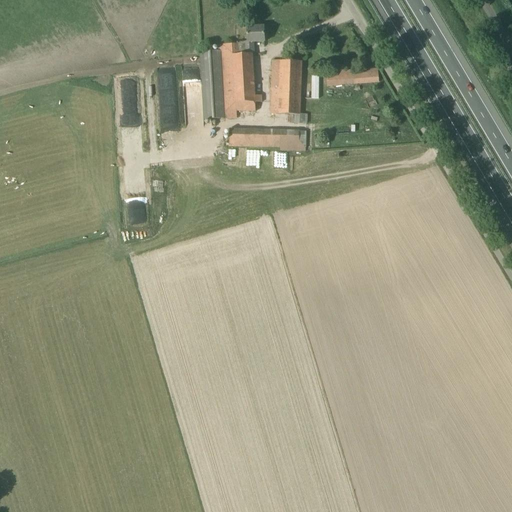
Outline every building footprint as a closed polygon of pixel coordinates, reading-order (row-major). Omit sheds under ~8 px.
[(256,112),(253,42),(265,42),(264,26),(247,27),(248,43),(220,45),(220,51),(201,52),(204,120),(237,118),(237,111),(256,112)] [(300,114),(301,76),(302,60),(273,59),(273,101),(271,101),(270,114),(295,115),(294,123),(306,124),(307,115),(300,114)] [(327,86),(379,82),(378,70),(326,74),(327,86)] [(202,133),(202,127),(193,126),(193,122),(185,121),(185,132),(202,133)] [(306,152),(306,130),(229,130),(229,147),(280,147),(280,151),(306,152)] [(130,222),(147,221),(144,179),(127,180),(130,222)]
